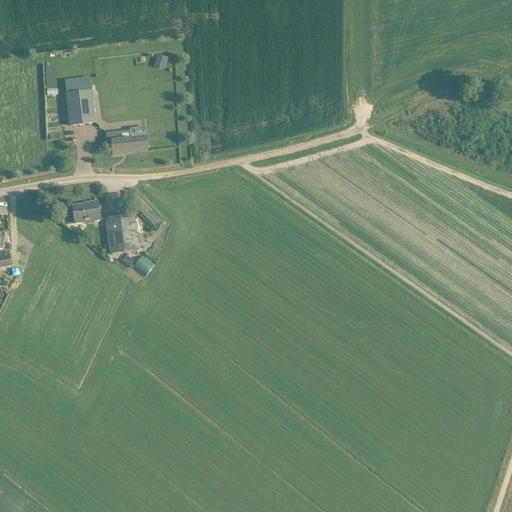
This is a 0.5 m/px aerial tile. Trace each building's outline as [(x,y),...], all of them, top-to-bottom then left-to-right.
[(158,56),(155,63),(166,66),(168,59),(158,56)] [(91,92),(67,95),(71,126),(95,123),(91,92)] [(147,150),(145,137),(131,138),(131,131),(107,134),(108,140),(112,140),(112,144),(113,154),(126,152),(126,154),(133,153),(133,152),(147,150)] [(100,220),(99,212),(98,202),(90,203),(90,204),(74,206),(75,216),(76,223),(100,220)] [(139,250),(135,225),(134,215),(106,219),(108,228),(111,254),(139,250)] [(0,268),(12,265),(10,255),(0,257),(0,268)] [(126,264),(138,268),(140,261),(128,257),(126,264)] [(146,257),(137,271),(150,279),(159,266),(146,257)]
